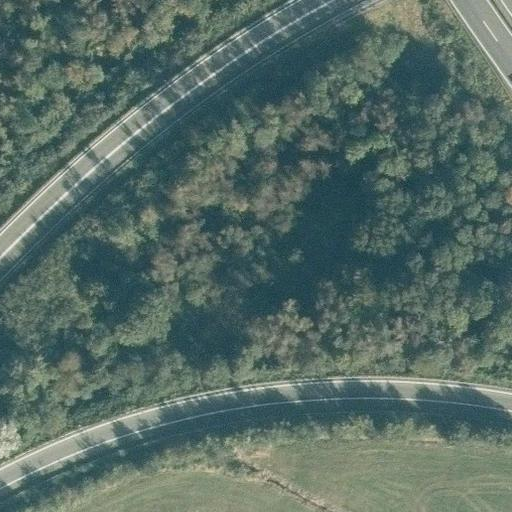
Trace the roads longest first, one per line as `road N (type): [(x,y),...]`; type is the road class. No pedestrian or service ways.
road 1 (motorway): [(0,484),(154,421),(237,406),(442,397),(511,405)]
road 2 (motorway): [(0,261),(183,94),(341,0)]
